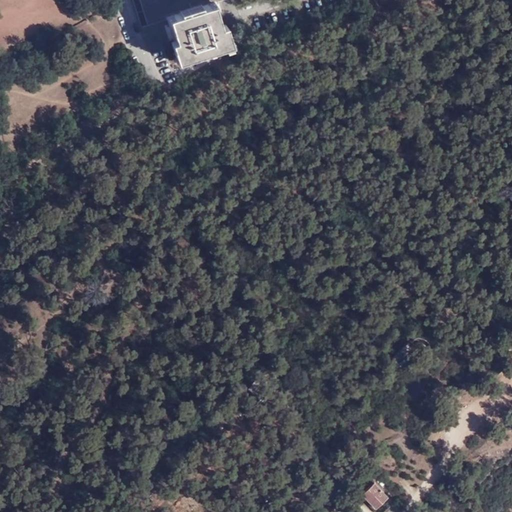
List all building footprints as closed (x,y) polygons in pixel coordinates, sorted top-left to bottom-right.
[(139,0),(147,23),(166,17),(172,16),(174,24),(171,25),(175,40),(171,42),(176,57),(184,55),(185,60),(223,48),(222,42),(230,40),(225,25),(221,27),(216,13),(211,15),(207,4),(215,2),(220,0),(139,0)] [(218,13),(215,2),(207,4),(211,15),(216,13),(218,13)] [(232,39),(230,40),(222,42),(223,48),(224,48),(234,45),(232,39)] [(184,55),(176,57),(174,58),(176,64),(186,61),(185,60),(184,55)] [(363,491),(361,493),(374,507),(386,495),(374,481),(363,491)] [(383,511),(391,511),(398,506),(389,498),(386,502),(390,506),(383,511)]
